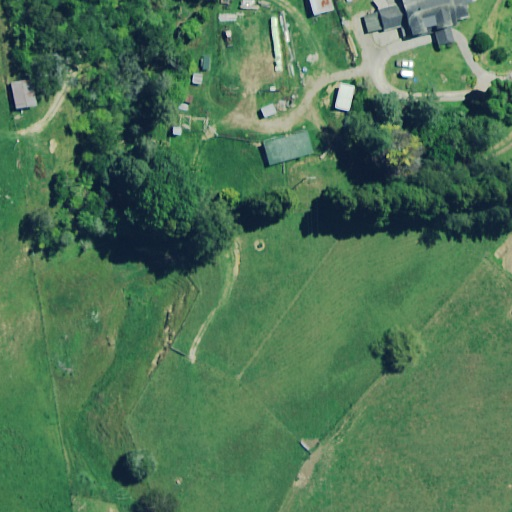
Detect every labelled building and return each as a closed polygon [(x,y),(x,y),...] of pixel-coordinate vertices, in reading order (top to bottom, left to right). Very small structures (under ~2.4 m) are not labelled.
[(331,10),(328,0),(306,0),(311,15),(331,10)] [(397,0),(399,5),(376,11),(377,15),(361,19),(365,33),(404,22),(408,37),(422,33),(421,29),(430,26),(431,30),(453,24),(452,20),(465,16),(462,4),(470,2),(469,0),(397,0)] [(447,29),(432,33),(435,46),(451,42),(447,29)] [(212,58),(200,57),(199,71),(211,72),(212,58)] [(201,74),(190,73),(189,84),(200,86),(201,74)] [(33,106),(30,81),(10,83),(13,109),(33,106)] [(311,153),(305,133),(260,145),(266,166),(311,153)]
